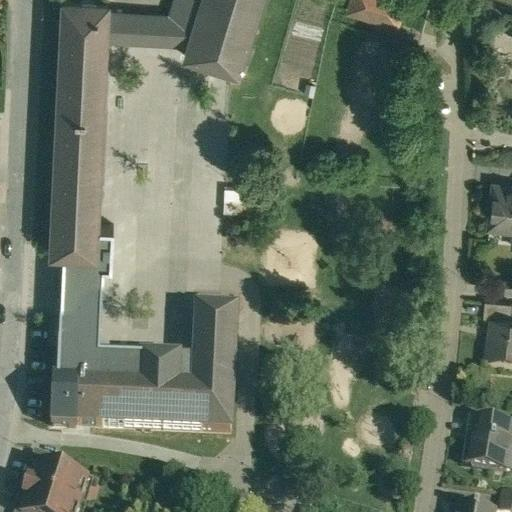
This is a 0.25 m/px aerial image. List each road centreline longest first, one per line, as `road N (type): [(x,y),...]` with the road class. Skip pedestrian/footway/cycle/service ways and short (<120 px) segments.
road 1 (residential): [(453,12),(459,132),(443,382),(425,511)]
road 2 (residential): [(24,0),(0,435)]
